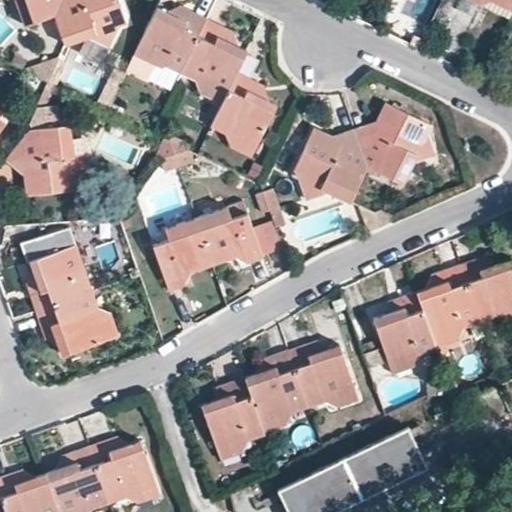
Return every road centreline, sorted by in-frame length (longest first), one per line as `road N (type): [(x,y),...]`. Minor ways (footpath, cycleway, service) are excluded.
road 1 (residential): [(511,183),(340,262),(149,370),(27,412)]
road 2 (residential): [(273,0),(511,119)]
